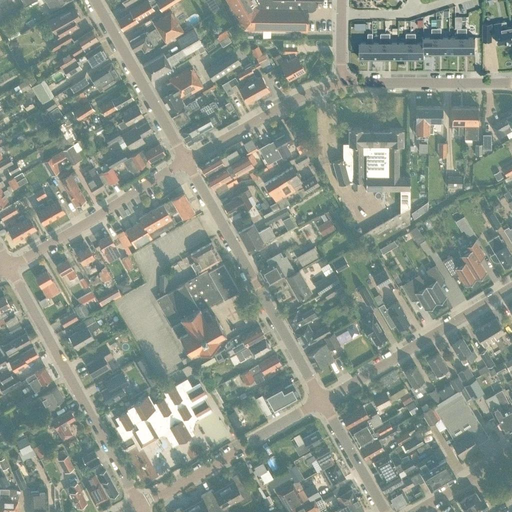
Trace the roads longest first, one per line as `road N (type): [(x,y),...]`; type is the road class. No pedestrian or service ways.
road 1 (residential): [(320,402),(183,161)]
road 2 (residential): [(139,504),(7,268)]
road 3 (residential): [(320,402),(511,287)]
road 4 (residential): [(139,504),(320,402)]
road 5 (residential): [(7,268),(183,161)]
road 6 (residential): [(183,161),(92,0)]
road 7 (residential): [(183,161),(281,105),(340,83)]
road 8 (residential): [(340,83),(511,81)]
road 9 (residential): [(384,511),(320,402)]
